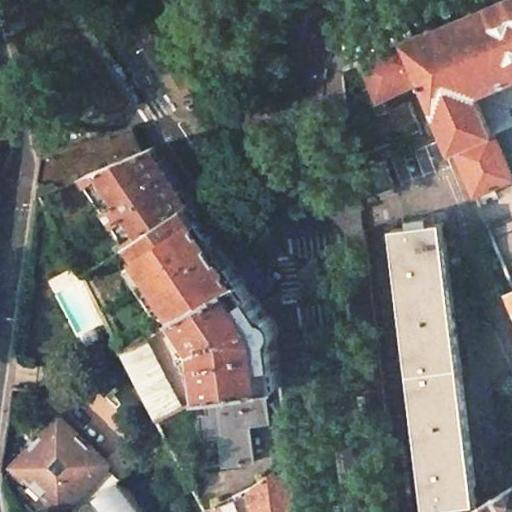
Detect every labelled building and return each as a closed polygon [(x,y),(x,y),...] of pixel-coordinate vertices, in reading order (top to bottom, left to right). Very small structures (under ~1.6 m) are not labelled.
[(511,0),(507,0),(448,24),(478,94),(511,80),(511,0)] [(495,133),(478,94),(448,24),(431,31),(409,40),(425,80),(428,88),(455,150),(495,133)] [(409,40),(365,59),(381,100),(425,80),(409,40)] [(511,80),(478,94),(495,133),(511,125),(511,114),(508,104),(511,102),(511,80)] [(367,125),(359,126),(361,140),(369,138),(367,125)] [(105,137),(45,156),(39,196),(92,173),(143,150),(135,128),(124,131),(105,137)] [(123,128),(102,130),(105,137),(124,131),(123,128)] [(511,174),(495,133),(455,150),(475,197),(511,180),(511,174)] [(193,202),(155,145),(143,150),(92,173),(135,236),(193,202)] [(137,257),(166,303),(173,306),(176,304),(184,315),(245,280),(232,261),(226,265),(198,222),(203,218),(193,202),(135,237),(141,249),(138,251),(137,257)] [(394,228),(429,509),(478,503),(443,222),(394,228)] [(245,280),(184,315),(186,317),(204,346),(210,393),(283,387),(281,369),(276,331),(275,326),(274,323),(272,320),(245,280)] [(150,336),(123,350),(159,420),(186,406),(150,336)] [(283,387),(210,393),(212,413),(205,414),(211,466),(255,460),(251,424),(287,419),(283,387)] [(14,463),(64,510),(111,462),(60,414),(14,463)] [(280,468),(218,511),(298,511),(293,466),(280,468)] [(144,511),(121,480),(87,505),(79,511),(144,511)] [(511,511),(511,486),(489,501),(496,511),(511,511)] [(496,511),(489,501),(470,511),(496,511)]
